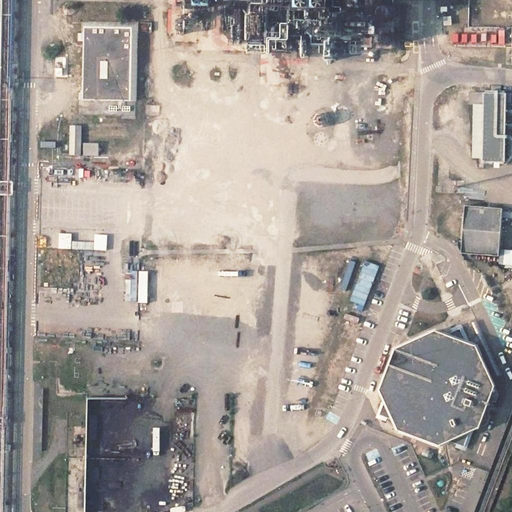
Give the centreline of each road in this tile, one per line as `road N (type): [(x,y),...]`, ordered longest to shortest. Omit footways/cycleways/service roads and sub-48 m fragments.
road 1 (unclassified): [(29,0),(22,511)]
road 2 (unclassified): [(511,75),(430,81),(417,240),(347,422),(332,441)]
road 3 (unclassified): [(332,441),(216,511)]
